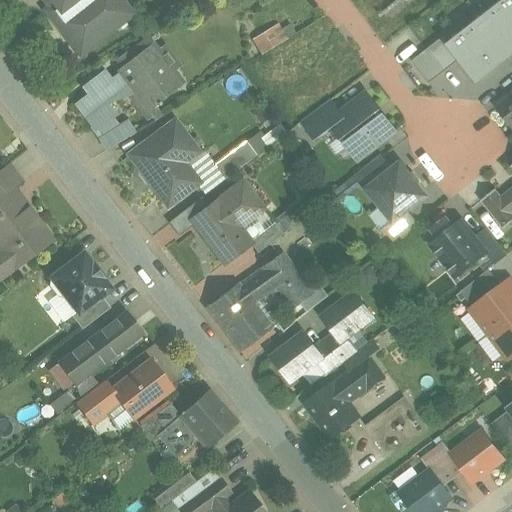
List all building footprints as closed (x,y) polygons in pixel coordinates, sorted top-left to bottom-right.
[(76,0),(62,11),(53,0),(46,0),(52,8),(51,15),(82,55),(133,14),(122,0),(76,0)] [(53,0),(62,11),(76,0),(53,0)] [(502,0),(497,0),(484,10),(511,47),(511,0),(505,0),(504,1),(502,0)] [(477,84),(511,55),(511,47),(484,10),(455,31),(459,37),(449,45),(444,38),(413,62),(430,83),(459,61),(477,84)] [(262,54),(289,41),(280,25),(254,38),(262,54)] [(107,72),(86,88),(92,95),(79,105),(96,128),(98,127),(113,115),(116,113),(108,103),(133,84),(137,84),(154,106),(149,109),(150,111),(157,106),(182,86),(151,46),(119,70),(121,73),(112,80),(107,72)] [(344,113),(331,122),(343,137),(345,135),(351,143),(349,145),(360,159),(396,132),(385,117),(383,119),(377,111),(379,109),(368,94),(344,113)] [(511,95),(499,106),(511,122),(511,95)] [(334,99),(316,113),(326,126),(331,122),(344,113),(334,99)] [(163,116),(157,106),(150,111),(157,119),(163,116)] [(316,113),(315,112),(303,121),(317,139),(329,130),(326,126),(316,113)] [(120,125),(113,115),(98,127),(112,148),(157,120),(157,119),(137,132),(129,120),(120,125)] [(176,122),(131,155),(143,171),(145,170),(153,181),(151,182),(169,206),(200,183),(182,160),(196,149),(176,122)] [(247,141),(215,165),(218,169),(200,183),(208,194),(258,156),(247,141)] [(383,157),(358,176),(362,181),(370,191),(372,189),(371,188),(394,170),(383,157)] [(394,170),(371,188),(372,189),(381,201),(379,202),(394,221),(395,222),(408,211),(428,196),(402,163),(394,170)] [(22,183),(9,165),(0,171),(0,278),(1,280),(41,250),(35,242),(48,232),(15,188),(22,183)] [(358,176),(334,195),(337,199),(362,181),(358,176)] [(244,181),(193,220),(205,236),(207,234),(215,244),(214,245),(227,262),(225,263),(226,264),(252,244),(253,244),(252,243),(240,228),(265,209),(244,181)] [(511,209),(505,201),(496,190),(483,200),(506,228),(511,223),(511,209)] [(296,225),(286,211),(275,221),(277,224),(284,234),(296,225)] [(408,211),(395,222),(394,221),(386,228),(398,243),(419,225),(408,211)] [(185,213),(172,222),(182,235),(195,226),(185,213)] [(457,227),(455,228),(447,219),(434,230),(441,239),(433,246),(458,276),(488,253),(475,237),(468,228),(467,228),(465,225),(460,225),(457,227)] [(277,224),(252,243),(253,244),(252,244),(259,253),(284,234),(277,224)] [(509,255),(488,228),(475,237),(488,253),(489,251),(498,263),(509,255)] [(284,253),(263,268),(263,269),(277,287),(295,310),(316,294),(284,253)] [(84,255),(51,280),(51,286),(60,298),(66,299),(69,297),(79,311),(80,312),(103,295),(110,289),(84,255)] [(239,284),(209,307),(243,350),(277,324),(284,333),(285,332),(278,322),(276,323),(266,310),(263,313),(255,303),(277,287),(263,269),(240,286),(239,284)] [(491,269),(462,292),(475,308),(503,286),(491,269)] [(475,308),(473,309),(491,333),(511,317),(511,282),(511,280),(475,308)] [(356,293),(324,317),(336,333),(342,342),(347,338),(375,317),(356,293)] [(103,295),(80,312),(79,311),(73,316),(84,330),(112,308),(103,295)] [(128,311),(93,337),(111,360),(146,334),(128,311)] [(511,317),(491,333),(492,334),(507,354),(510,358),(511,357),(511,356),(511,317)] [(306,333),(274,358),(292,382),(319,361),(324,358),(317,348),(306,333)] [(347,338),(342,342),(336,333),(327,341),(343,363),(346,362),(358,352),(347,338)] [(507,354),(492,334),(481,342),(496,362),(507,354)] [(93,337),(59,363),(76,386),(111,360),(93,337)] [(358,352),(346,362),(353,371),(336,384),(335,383),(308,404),(333,438),(360,418),(360,417),(350,403),(385,377),(368,354),(378,346),(374,340),(358,352)] [(343,363),(327,341),(317,348),(324,358),(319,361),(329,374),(343,363)] [(152,361),(119,386),(128,398),(127,408),(134,417),(173,388),(152,361)] [(106,381),(78,403),(95,425),(116,409),(128,398),(119,386),(114,391),(106,381)] [(237,421),(210,390),(182,414),(158,435),(159,436),(176,456),(195,439),(192,435),(196,432),(208,446),(237,421)] [(174,403),(143,427),(154,440),(159,436),(158,435),(182,414),(174,403)] [(401,407),(370,430),(360,417),(360,418),(389,458),(428,429),(417,415),(411,420),(401,407)] [(511,418),(508,413),(494,424),(511,447),(511,418)] [(483,431),(454,454),(466,471),(475,482),(505,460),(483,431)] [(445,442),(434,450),(439,458),(450,450),(445,442)] [(434,450),(423,458),(429,466),(439,458),(434,450)] [(454,454),(450,450),(439,458),(455,479),(466,471),(454,454)] [(455,479),(439,458),(429,466),(432,470),(444,487),(455,479)] [(216,469),(172,501),(180,511),(190,504),(223,479),(216,469)] [(432,470),(402,493),(416,511),(435,511),(453,499),(444,487),(432,470)] [(223,479),(190,504),(196,511),(208,511),(213,509),(228,497),(233,494),(223,479)] [(264,511),(251,493),(233,505),(228,497),(213,509),(215,511),(264,511)]
